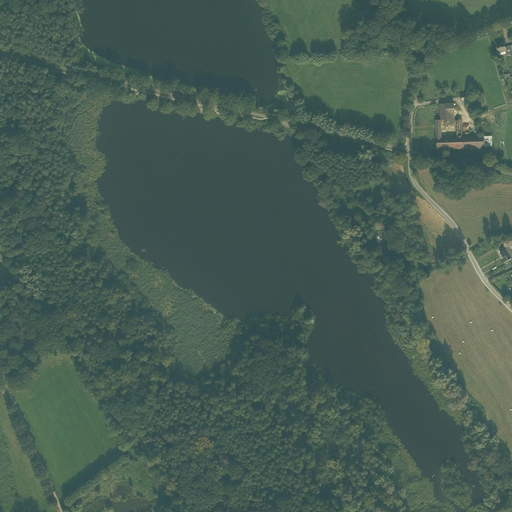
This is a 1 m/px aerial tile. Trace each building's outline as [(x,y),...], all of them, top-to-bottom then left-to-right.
[(496,44),(498,53),(505,51),(506,51),(505,47),(504,42),(503,43),(500,44),(500,43),(496,44)] [(441,120),(441,123),(455,122),(457,121),(462,120),(461,109),(454,110),(454,103),(439,104),(441,120)] [(474,137),(474,148),(484,148),(484,136),(474,137)] [(457,137),(441,138),(436,138),(437,149),(463,149),(462,137),(457,137)] [(474,137),(462,137),(463,149),(474,148),(474,137)] [(374,234),(380,245),(381,244),(379,240),(383,238),(380,231),(374,234)] [(381,244),(384,249),(390,247),(385,237),(383,238),(379,240),(381,244)] [(511,258),(506,249),(500,252),(505,262),(511,258)]
